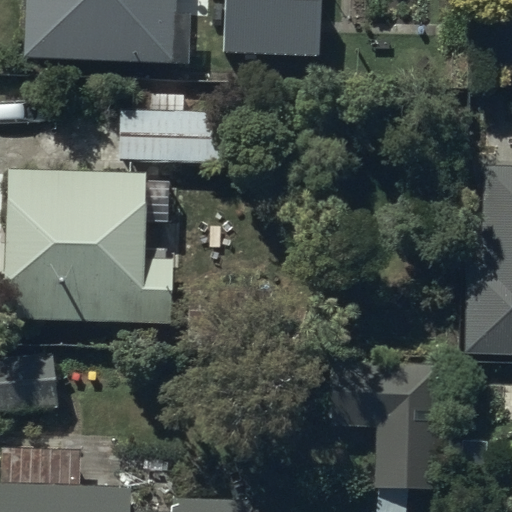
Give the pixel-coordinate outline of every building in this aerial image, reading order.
[(172,0),(21,0),(19,61),(184,67),(186,15),(172,15),(172,0)] [(321,0),(225,0),(223,50),(319,54),(321,0)] [(223,115),(115,114),(114,163),(223,164),(223,115)] [(511,169),(480,169),(479,264),(465,264),(464,356),(511,356),(511,169)] [(143,178),(4,174),(2,254),(0,253),(0,322),(168,328),(170,263),(163,263),(163,252),(138,251),(139,225),(167,226),(168,183),(142,183),(143,178)] [(212,288),(186,288),(186,334),(271,334),(271,290),(212,290),(212,288)] [(43,361),(0,362),(0,418),(45,416),(43,361)] [(439,494),(442,371),(333,369),(332,431),(377,433),(375,492),(439,494)] [(0,511),(247,511),(248,499),(167,498),(166,511),(124,511),(125,494),(77,493),(77,454),(0,452),(0,511)]
